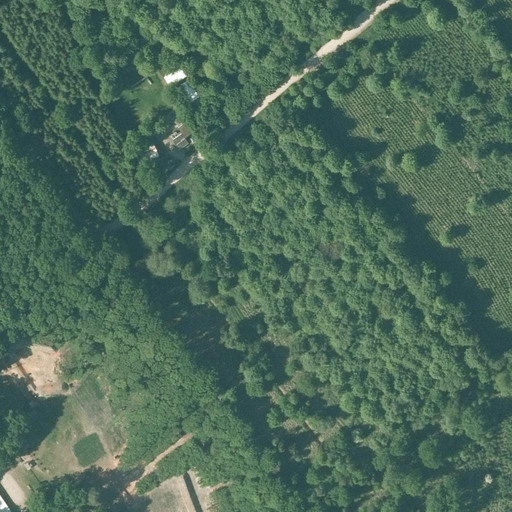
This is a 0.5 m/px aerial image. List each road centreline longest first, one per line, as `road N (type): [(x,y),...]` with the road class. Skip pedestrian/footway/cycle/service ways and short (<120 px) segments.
road 1 (track): [(62,0),(154,194),(208,278),(368,450),(457,511)]
road 2 (track): [(0,139),(23,143),(80,218),(107,229),(381,0)]
road 3 (unknown): [(100,230),(0,323)]
